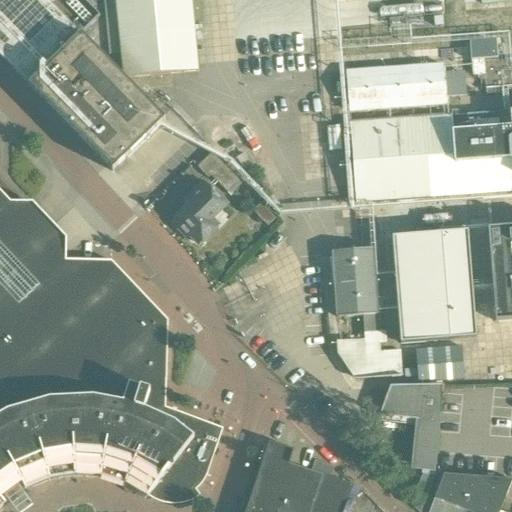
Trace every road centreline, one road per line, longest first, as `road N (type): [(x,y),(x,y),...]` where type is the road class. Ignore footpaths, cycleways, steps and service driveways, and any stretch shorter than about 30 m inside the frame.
road 1 (unclassified): [(263,376),(0,93)]
road 2 (residential): [(395,511),(263,376)]
